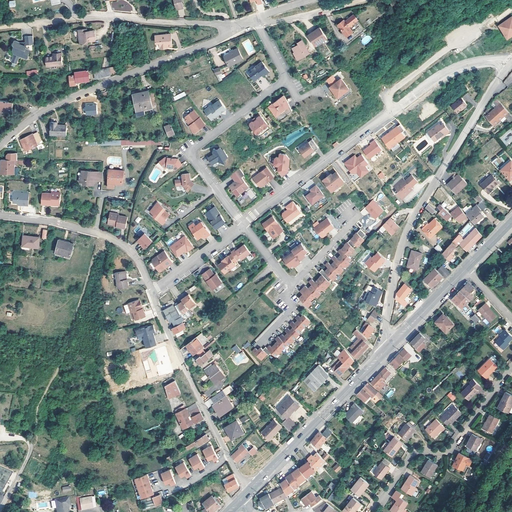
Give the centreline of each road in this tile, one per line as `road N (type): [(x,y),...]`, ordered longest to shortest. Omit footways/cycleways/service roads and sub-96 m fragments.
road 1 (residential): [(243,225),(450,69),(487,60),(509,66)]
road 2 (residential): [(390,344),(386,319),(406,232),(509,66)]
road 3 (residential): [(243,225),(192,152),(286,78),(256,19)]
road 4 (residential): [(0,143),(65,100),(240,26)]
road 5 (residential): [(152,291),(203,408),(251,489)]
road 6 (residential): [(21,26),(79,17),(240,26)]
road 7 (residential): [(511,366),(453,446),(413,452),(373,507)]
road 8 (secondary): [(251,489),(390,344)]
road 9 (residential): [(152,291),(138,261),(109,236),(0,214)]
road 10 (residential): [(243,225),(295,280),(355,222),(346,212)]
